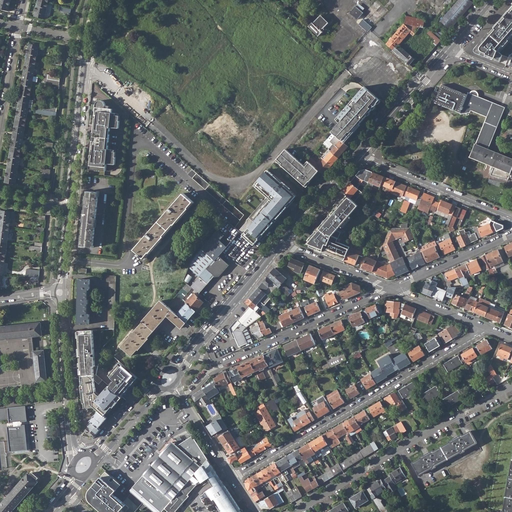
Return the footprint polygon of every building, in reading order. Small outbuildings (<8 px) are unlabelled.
[(0,0),(0,8),(8,11),(10,0),(0,0)] [(445,28),(449,32),(472,5),(465,0),(459,0),(439,23),(440,24),(437,26),(442,30),(445,28)] [(34,16),(44,19),(48,4),(38,1),(34,16)] [(364,17),(374,26),(387,12),(374,1),(365,11),(367,13),(364,17)] [(511,5),(478,45),(475,49),(474,51),(475,53),(476,54),(485,57),(506,66),(510,57),(511,54),(511,5)] [(350,13),(357,20),(363,13),(356,7),(350,13)] [(309,28),(321,39),(325,33),(323,31),(330,24),(322,17),(313,26),(312,25),(309,28)] [(408,17),(406,23),(415,25),(420,26),(427,28),(428,22),(408,17)] [(367,29),(370,31),(372,28),(363,20),(360,24),(366,30),(367,29)] [(387,45),(393,51),(398,44),(410,31),(415,25),(406,23),(387,45)] [(415,25),(410,31),(413,34),(420,26),(415,25)] [(433,43),(437,46),(441,41),(429,30),(428,33),(434,39),(434,40),(435,41),(433,43)] [(200,50),(206,55),(216,44),(211,38),(200,50)] [(26,60),(36,61),(39,46),(29,44),(26,60)] [(415,59),(398,44),(393,51),(410,65),(415,59)] [(23,75),(34,77),(36,61),(26,60),(23,75)] [(21,90),(31,92),(34,77),(23,75),(21,90)] [(511,178),(511,160),(488,150),(505,109),(493,104),(468,93),(467,96),(442,85),(438,94),(434,103),(444,107),(452,110),(460,114),(462,110),(463,111),(464,108),(487,118),(482,131),(476,145),(475,145),(474,145),(475,145),(469,157),(488,165),(494,167),(491,176),(508,180),(509,177),(511,178)] [(342,121),(332,132),(333,133),(344,143),(378,104),(377,103),(380,100),(365,86),(338,117),(342,121)] [(18,106),(29,107),(31,92),(21,90),(18,106)] [(97,103),(96,105),(97,105),(95,115),(96,115),(96,118),(95,118),(93,132),(94,132),(94,141),(93,141),(91,155),(92,155),(92,158),(91,158),(90,169),(96,170),(96,169),(100,169),(100,170),(106,171),(107,164),(107,162),(110,162),(110,164),(115,165),(116,157),(115,157),(116,152),(112,152),(112,150),(108,149),(109,145),(107,145),(107,142),(109,142),(110,134),(108,134),(108,131),(110,131),(111,128),(111,126),(114,126),(114,128),(119,129),(120,121),(119,121),(120,116),(116,115),(116,113),(112,113),(112,109),(109,109),(109,106),(106,106),(105,103),(103,101),(101,101),(99,101),(97,103)] [(15,121),(26,123),(29,107),(18,106),(15,121)] [(13,136),(23,138),(26,123),(15,121),(13,136)] [(328,150),(330,152),(338,158),(349,147),(344,143),(333,133),(327,140),(328,141),(333,145),(328,150)] [(10,152),(21,154),(23,138),(13,136),(10,152)] [(276,161),(305,187),(312,178),(313,178),(319,171),(308,161),(307,161),(303,165),(285,150),(276,161)] [(323,160),(332,166),(338,158),(330,152),(328,150),(321,158),(323,160)] [(8,167),(18,169),(21,154),(10,152),(8,167)] [(332,166),(323,160),(318,166),(310,159),(308,161),(319,171),(324,175),(332,166)] [(5,183),(15,184),(18,169),(8,167),(5,183)] [(240,220),(244,215),(196,173),(192,169),(188,174),(240,220)] [(267,170),(253,186),(267,198),(246,220),(247,222),(239,231),(254,245),(297,196),(267,170)] [(350,182),(357,188),(359,185),(363,180),(368,182),(373,172),(366,170),(360,171),(350,182)] [(373,172),(368,182),(373,184),(380,187),(381,185),(384,177),(373,172)] [(381,185),(393,190),(396,182),(384,177),(381,185)] [(350,199),(353,202),(362,192),(357,188),(350,182),(342,191),(347,196),(350,199)] [(404,194),(407,195),(410,188),(396,182),(393,190),(392,192),(403,197),(404,194)] [(416,202),(420,204),(423,196),(419,194),(420,192),(410,188),(407,195),(405,199),(409,201),(410,197),(417,200),(416,202)] [(81,246),(92,247),(98,192),(87,191),(81,246)] [(363,193),(362,192),(353,202),(355,203),(363,193)] [(134,250),(144,258),(149,253),(150,253),(156,245),(164,237),(163,236),(174,224),(174,225),(181,217),(189,209),(188,208),(193,202),(183,193),(134,250)] [(434,198),(424,194),(423,196),(420,204),(418,209),(428,214),(430,209),(435,212),(439,204),(433,201),(434,198)] [(309,247),(344,261),(348,251),(349,248),(350,246),(337,241),(338,238),(332,235),(358,206),(355,203),(353,202),(350,199),(347,196),(308,240),(309,242),(308,244),(310,245),(309,247)] [(449,215),(444,228),(446,228),(448,228),(452,216),(456,207),(442,201),(438,210),(449,215)] [(456,207),(452,216),(457,218),(461,209),(456,207)] [(0,215),(0,226),(9,228),(11,211),(1,210),(0,215)] [(477,227),(472,227),(473,230),(474,230),(475,233),(478,239),(481,238),(496,231),(496,232),(503,229),(503,226),(491,221),(490,224),(486,226),(482,228),(478,229),(477,227)] [(0,241),(7,243),(9,228),(0,226),(0,241)] [(397,240),(402,238),(412,233),(410,228),(407,228),(400,228),(392,229),(397,240)] [(389,229),(383,246),(390,262),(399,258),(392,242),(397,240),(392,229),(389,229)] [(218,230),(213,235),(220,241),(224,235),(218,230)] [(461,247),(478,240),(478,239),(475,233),(471,235),(469,232),(466,233),(464,230),(459,231),(461,236),(457,238),(461,247)] [(412,233),(402,238),(404,243),(414,238),(412,233)] [(441,249),(444,255),(455,250),(448,234),(444,236),(446,241),(439,244),(439,242),(436,243),(439,250),(441,249)] [(213,235),(201,249),(215,261),(219,256),(227,247),(220,241),(213,235)] [(423,252),(428,263),(439,258),(434,247),(423,252)] [(199,277),(191,287),(192,288),(199,294),(213,277),(219,277),(229,265),(219,256),(215,261),(201,249),(196,255),(193,261),(189,268),(199,277)] [(406,256),(411,270),(425,264),(419,250),(406,256)] [(355,265),(359,255),(348,251),(344,261),(355,265)] [(486,256),(491,268),(503,262),(498,251),(486,256)] [(477,260),(480,268),(485,266),(487,271),(488,270),(491,278),(495,276),(491,268),(486,256),(477,260)] [(362,268),(372,272),(374,266),(376,262),(376,261),(367,257),(362,268)] [(399,258),(390,262),(391,264),(396,274),(397,277),(409,271),(402,257),(399,258)] [(295,271),(301,273),(305,264),(292,259),(289,266),(296,269),(295,271)] [(468,264),(472,275),(482,271),(480,268),(477,260),(468,264)] [(374,266),(372,272),(385,277),(386,277),(387,278),(396,274),(391,264),(387,266),(376,262),(374,266)] [(459,278),(463,286),(468,284),(466,279),(465,279),(463,275),(466,273),(465,272),(468,271),(466,265),(455,270),(459,278)] [(305,279),(315,284),(321,270),(310,266),(305,279)] [(280,289),(289,296),(291,293),(288,291),(289,289),(283,283),(287,278),(275,268),(267,277),(280,289)] [(30,277),(39,278),(39,271),(27,270),(26,277),(30,277)] [(442,276),(448,288),(451,288),(450,285),(452,284),(451,281),(459,278),(455,270),(442,276)] [(320,280),(329,284),(332,285),(335,276),(323,271),(320,280)] [(109,282),(107,329),(114,329),(116,276),(101,275),(101,282),(109,282)] [(39,278),(30,277),(29,285),(36,286),(36,283),(38,283),(39,278)] [(259,287),(269,296),(276,288),(278,291),(280,289),(267,277),(259,287)] [(78,324),(89,324),(89,314),(86,314),(87,289),(89,289),(90,279),(78,279),(78,324)] [(422,292),(432,296),(436,286),(437,283),(430,280),(429,284),(426,283),(422,292)] [(336,293),(340,300),(343,299),(344,300),(361,292),(360,286),(353,283),(346,286),(347,289),(340,292),(339,289),(335,290),(336,293)] [(177,294),(180,297),(185,292),(187,293),(192,288),(191,287),(190,287),(187,284),(177,294)] [(446,290),(436,286),(432,296),(442,300),(446,290)] [(249,298),(257,305),(260,302),(266,295),(269,298),(271,297),(269,296),(259,287),(249,298)] [(448,288),(442,303),(444,304),(447,296),(452,298),(456,288),(451,288),(448,288)] [(180,297),(186,303),(191,297),(187,293),(185,292),(180,297)] [(340,300),(336,293),(329,296),(328,293),(325,295),(327,297),(326,298),(330,306),(340,302),(340,300)] [(194,294),(191,297),(186,303),(187,304),(196,312),(204,303),(194,294)] [(452,303),(464,308),(467,300),(457,295),(455,299),(454,298),(452,303)] [(465,309),(474,312),(478,303),(478,302),(474,300),(475,298),(471,296),(465,309)] [(251,306),(258,312),(259,311),(257,310),(260,307),(257,305),(249,298),(246,302),(247,303),(251,306)] [(474,312),(485,316),(488,307),(489,307),(490,302),(480,298),(478,302),(478,303),(474,312)] [(273,308),(274,311),(277,310),(276,308),(286,303),(285,301),(284,299),(273,308)] [(122,347),(132,355),(137,350),(143,341),(163,321),(163,320),(167,315),(181,328),(186,323),(175,313),(161,301),(142,323),(134,333),(133,332),(130,335),(131,336),(122,347)] [(305,307),(309,315),(320,310),(316,302),(305,307)] [(400,310),(403,311),(406,305),(400,303),(386,302),(386,312),(391,312),(391,316),(393,316),(393,318),(397,318),(400,314),(400,310)] [(182,306),(175,313),(186,323),(196,312),(187,304),(183,308),(182,306)] [(366,309),(370,318),(383,313),(380,304),(377,306),(376,305),(366,309)] [(403,311),(401,317),(403,318),(406,319),(407,317),(409,318),(409,317),(413,318),(417,309),(406,305),(403,311)] [(229,328),(234,338),(236,338),(240,346),(253,341),(247,328),(250,325),(256,321),(257,320),(262,316),(260,315),(258,312),(251,306),(238,320),(237,319),(229,328)] [(290,312),(294,322),(304,317),(300,307),(293,310),(292,308),(288,309),(290,312)] [(485,316),(500,322),(504,312),(499,309),(498,311),(488,307),(485,316)] [(419,310),(417,309),(413,318),(409,317),(409,318),(407,317),(406,319),(403,318),(401,322),(399,321),(396,329),(408,335),(409,334),(419,310)] [(418,319),(431,325),(434,318),(431,316),(431,315),(422,311),(418,319)] [(294,322),(290,312),(285,314),(279,316),(284,327),(294,322)] [(361,312),(349,317),(354,327),(361,324),(362,327),(369,324),(364,312),(361,313),(361,312)] [(256,321),(250,325),(252,329),(251,329),(253,334),(255,333),(255,335),(257,335),(258,338),(264,335),(260,325),(257,320),(256,321)] [(331,325),(335,334),(346,329),(342,320),(331,325)] [(272,325),(274,331),(281,328),(279,322),(272,325)] [(0,339),(29,337),(31,357),(34,356),(37,381),(47,380),(44,350),(34,351),(32,336),(42,335),(41,323),(0,326),(0,339)] [(260,325),(264,335),(272,332),(270,328),(268,329),(267,326),(266,327),(265,323),(260,325)] [(319,330),(323,339),(335,334),(331,325),(319,330)] [(440,334),(446,343),(458,336),(458,334),(461,332),(457,326),(454,328),(453,327),(440,334)] [(92,330),(78,330),(81,376),(88,375),(93,375),(95,374),(98,366),(95,366),(92,330)] [(297,340),(302,350),(315,344),(311,334),(297,340)] [(441,346),(440,345),(439,343),(436,338),(426,344),(431,352),(441,346)] [(284,346),(288,356),(302,350),(297,340),(284,346)] [(487,340),(478,346),(482,354),(483,354),(492,349),(487,340)] [(505,358),(511,360),(511,357),(511,347),(502,343),(497,355),(501,356),(500,358),(504,360),(505,358)] [(409,353),(414,361),(421,358),(420,357),(424,354),(420,347),(409,353)] [(265,355),(270,367),(283,361),(278,349),(265,355)] [(462,355),(468,365),(473,362),(471,360),(478,357),(473,349),(462,355)] [(329,364),(331,368),(344,362),(347,360),(344,353),(328,361),(329,364)] [(274,382),(276,381),(276,380),(274,376),(270,367),(265,355),(251,361),(260,382),(266,379),(262,371),(265,370),(265,368),(267,367),(274,382)] [(396,359),(401,367),(408,362),(404,355),(396,359)] [(451,360),(456,367),(463,363),(458,356),(451,360)] [(389,363),(393,371),(401,367),(396,359),(389,363)] [(444,364),(448,371),(456,367),(451,360),(444,364)] [(245,382),(247,387),(250,386),(245,377),(247,376),(248,377),(252,375),(252,374),(254,373),(259,382),(260,382),(251,361),(238,367),(245,382)] [(115,391),(121,397),(138,378),(131,372),(129,374),(125,370),(127,368),(120,363),(109,375),(115,381),(110,387),(112,389),(115,391)] [(382,368),(386,375),(393,371),(389,363),(382,368)] [(242,383),(245,382),(238,367),(229,371),(234,382),(241,379),(242,383)] [(375,372),(379,379),(386,375),(382,368),(375,372)] [(215,378),(219,387),(222,386),(228,383),(229,383),(231,381),(227,372),(225,373),(220,375),(220,376),(215,378)] [(88,375),(81,376),(85,408),(93,407),(98,411),(104,416),(121,397),(115,391),(112,389),(110,387),(109,386),(100,396),(96,393),(93,375),(88,375)] [(362,380),(368,389),(376,384),(371,375),(362,380)] [(485,379),(489,385),(495,381),(492,376),(491,375),(485,379)] [(203,388),(209,398),(219,392),(214,381),(203,388)] [(406,387),(411,394),(418,390),(414,382),(406,387)] [(347,390),(352,398),(360,393),(355,385),(347,390)] [(429,391),(433,398),(440,394),(436,386),(429,391)] [(399,391),(404,398),(411,394),(406,387),(399,391)] [(201,400),(205,405),(211,401),(209,398),(203,388),(193,395),(193,397),(195,401),(198,400),(201,400)] [(327,396),(329,399),(340,393),(338,390),(327,396)] [(421,395),(426,402),(433,398),(429,391),(421,395)] [(451,395),(455,402),(463,398),(458,391),(451,395)] [(342,392),(340,393),(329,399),(334,408),(347,401),(342,392)] [(396,404),(400,412),(408,408),(403,400),(400,401),(396,393),(385,399),(390,408),(396,404)] [(444,399),(448,406),(455,402),(451,395),(444,399)] [(329,410),(332,409),(324,396),(317,400),(320,404),(314,408),(319,417),(330,411),(329,410)] [(276,403),(273,399),(273,398),(267,401),(273,412),(279,409),(276,403)] [(370,408),(375,416),(385,410),(380,402),(370,408)] [(276,426),(263,403),(262,404),(256,407),(258,411),(254,413),(266,432),(276,426)] [(26,405),(8,407),(9,418),(9,423),(27,421),(26,405)] [(8,407),(0,408),(0,419),(9,418),(8,407)] [(90,421),(98,428),(106,419),(104,416),(98,411),(93,417),(90,414),(88,420),(90,421)] [(355,417),(360,425),(370,419),(365,411),(355,417)] [(300,417),(305,425),(315,420),(310,412),(300,417)] [(291,423),(296,431),(305,425),(300,417),(291,423)] [(349,420),(355,430),(356,432),(357,432),(362,429),(360,425),(355,417),(349,420)] [(213,435),(223,429),(219,421),(218,420),(207,426),(213,435)] [(349,432),(349,433),(350,432),(355,430),(349,420),(344,423),(349,432)] [(98,428),(90,421),(86,426),(87,427),(82,434),(82,435),(92,439),(100,430),(98,428)] [(398,426),(402,434),(407,431),(402,422),(397,425),(398,426)] [(333,430),(339,438),(347,433),(348,436),(347,436),(347,438),(347,439),(349,443),(350,443),(351,444),(355,442),(349,433),(349,432),(344,423),(333,430)] [(28,450),(25,424),(7,426),(10,452),(28,450)] [(511,511),(511,425),(505,424),(491,508),(504,510),(503,511),(511,511)] [(214,468),(186,426),(153,465),(129,491),(143,503),(153,511),(161,511),(165,508),(169,511),(175,511),(184,503),(190,496),(188,495),(197,484),(196,483),(202,480),(203,482),(205,480),(208,478),(214,468)] [(402,434),(398,426),(393,429),(392,427),(387,430),(392,439),(402,434)] [(219,437),(224,445),(235,439),(229,430),(219,437)] [(328,432),(334,443),(335,442),(334,441),(336,440),(338,444),(341,442),(339,438),(333,430),(328,432)] [(413,462),(420,475),(432,468),(433,468),(436,466),(436,465),(461,451),(462,452),(465,450),(465,449),(477,442),(471,431),(462,435),(462,434),(450,441),(450,442),(434,451),(433,450),(420,457),(421,458),(413,462)] [(323,436),(329,447),(331,446),(329,444),(331,443),(333,447),(336,445),(334,443),(328,432),(323,436)] [(318,438),(324,447),(326,445),(329,450),(331,449),(330,448),(329,447),(323,436),(318,438)] [(320,449),(324,447),(318,438),(314,441),(320,451),(321,450),(320,449)] [(224,445),(230,454),(240,447),(235,439),(224,445)] [(257,444),(262,451),(272,445),(269,440),(262,444),(261,442),(257,444)] [(315,451),(310,443),(309,441),(304,443),(306,446),(313,459),(314,461),(319,458),(316,454),(315,451)] [(310,443),(315,451),(318,450),(319,452),(320,451),(314,441),(310,443)] [(252,447),(249,449),(250,451),(249,452),(252,457),(262,451),(257,444),(254,447),(255,448),(253,449),(252,447)] [(370,454),(375,451),(373,448),(371,444),(366,447),(368,451),(370,454)] [(299,450),(306,463),(307,463),(310,461),(313,459),(306,446),(299,450)] [(239,459),(241,463),(252,457),(249,452),(247,450),(246,447),(237,452),(240,456),(238,458),(239,459)] [(366,447),(360,451),(363,455),(364,457),(370,454),(368,451),(366,447)] [(287,457),(294,469),(296,467),(294,464),(299,461),(300,464),(303,462),(305,465),(307,464),(307,463),(306,463),(299,450),(287,457)] [(363,455),(360,451),(355,454),(350,457),(353,464),(364,457),(363,455)] [(232,464),(239,459),(238,458),(235,453),(228,458),(232,464)] [(285,479),(287,482),(289,480),(283,471),(290,467),(294,473),(296,472),(294,469),(287,457),(276,463),(281,472),(282,474),(285,479)] [(347,464),(348,467),(353,464),(350,457),(345,460),(347,464)] [(276,475),(277,476),(278,475),(277,474),(281,472),(276,463),(271,466),(276,475)] [(335,466),(339,473),(343,470),(342,468),(339,463),(335,466)] [(327,472),(330,478),(334,475),(330,468),(328,464),(326,465),(327,467),(325,469),(327,472)] [(274,479),(275,479),(274,476),(276,475),(271,466),(267,469),(272,477),(274,479)] [(335,466),(330,468),(334,475),(339,473),(335,466)] [(387,478),(394,491),(397,489),(395,484),(407,476),(401,467),(390,474),(391,476),(387,478)] [(214,468),(208,478),(211,482),(214,487),(208,491),(213,500),(216,499),(219,505),(223,511),(221,511),(242,511),(232,496),(223,481),(219,476),(214,468)] [(268,480),(269,482),(271,481),(270,479),(272,477),(267,469),(262,471),(268,480)] [(89,498),(90,501),(91,502),(102,511),(125,511),(122,509),(126,504),(116,496),(115,497),(112,495),(121,484),(106,471),(90,489),(89,492),(88,495),(89,498)] [(263,482),(264,484),(265,483),(265,482),(268,480),(262,471),(258,474),(263,482)] [(309,479),(308,478),(306,473),(304,474),(299,477),(308,492),(320,485),(316,479),(314,476),(309,479)] [(28,474),(0,505),(0,511),(11,511),(38,482),(28,474)] [(254,477),(259,485),(260,487),(260,488),(265,485),(264,484),(263,482),(258,474),(254,477)] [(250,479),(255,487),(257,490),(260,488),(260,487),(259,485),(254,477),(250,479)] [(370,486),(375,496),(388,488),(391,492),(394,491),(387,478),(382,481),(381,479),(370,486)] [(246,487),(253,497),(259,493),(257,490),(255,487),(250,479),(246,481),(246,487)] [(274,486),(271,481),(269,482),(271,485),(274,490),(279,488),(277,485),(274,486)] [(294,493),(297,499),(302,495),(296,486),(291,489),(294,493)] [(350,498),(356,507),(369,500),(363,490),(350,498)] [(253,497),(256,501),(265,496),(264,493),(263,491),(259,493),(253,497)] [(297,499),(294,493),(292,495),(291,494),(288,496),(291,502),(297,499)] [(265,499),(270,508),(279,503),(273,494),(265,499)] [(331,510),(332,511),(345,511),(349,510),(344,502),(331,510)]
